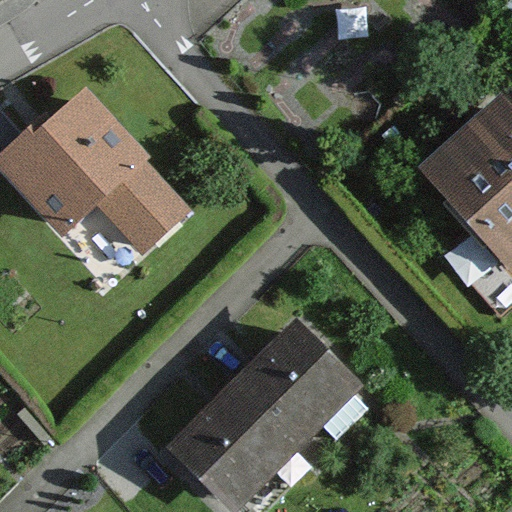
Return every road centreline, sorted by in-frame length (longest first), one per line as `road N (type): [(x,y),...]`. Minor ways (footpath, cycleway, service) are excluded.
road 1 (residential): [(329,225),(40,511)]
road 2 (residential): [(329,225),(138,0)]
road 3 (residential): [(511,421),(329,225)]
